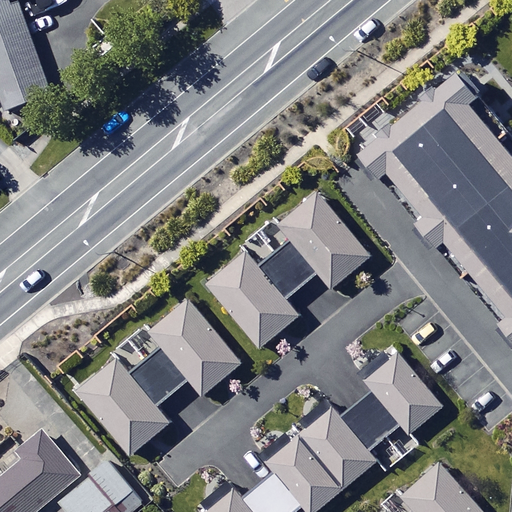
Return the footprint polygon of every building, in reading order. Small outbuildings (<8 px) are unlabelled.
[(0,0),(0,95),(5,109),(49,93),(14,0),(0,0)] [(511,126),(467,72),(366,154),(511,330),(511,126)] [(257,266),(245,252),(207,284),(260,348),(299,315),(286,300),(318,273),(330,288),(369,257),(317,192),(278,223),(290,238),(257,266)] [(125,368),(117,358),(77,390),(130,455),(170,422),(157,406),(189,379),(202,395),(241,363),(188,300),(150,331),(158,341),(125,368)] [(399,353),(366,379),(373,389),(339,417),(331,408),(300,434),(344,487),(376,461),(368,452),(401,424),(408,434),(442,407),(399,353)] [(25,459),(3,476),(0,472),(0,511),(35,511),(80,477),(43,431),(18,451),(25,459)] [(313,511),(344,487),(300,434),(267,461),(276,472),(242,499),(234,489),(205,511),(294,511),(303,505),(309,511),(313,511)] [(60,505),(64,509),(61,511),(133,511),(145,502),(109,461),(60,505)] [(412,511),(387,511),(386,511),(385,511),(481,511),(438,464),(402,496),(415,510),(412,511)]
